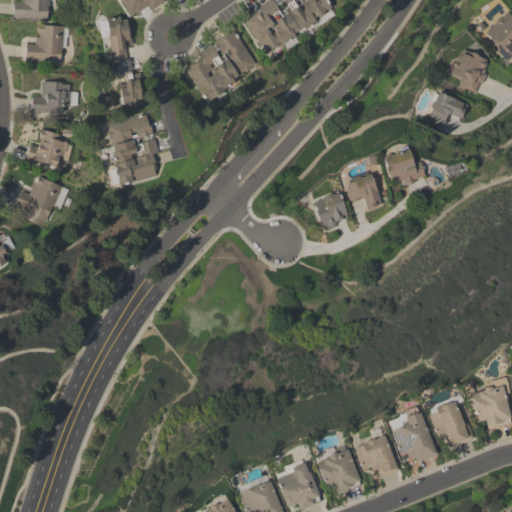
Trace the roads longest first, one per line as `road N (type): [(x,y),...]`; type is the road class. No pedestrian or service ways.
road 1 (tertiary): [(105,353),(362,62),(407,0)]
road 2 (tertiary): [(211,194),(136,279),(105,353)]
road 3 (tertiary): [(40,511),(105,353)]
road 4 (residential): [(364,511),(511,453)]
road 5 (tertiary): [(377,0),(288,114)]
